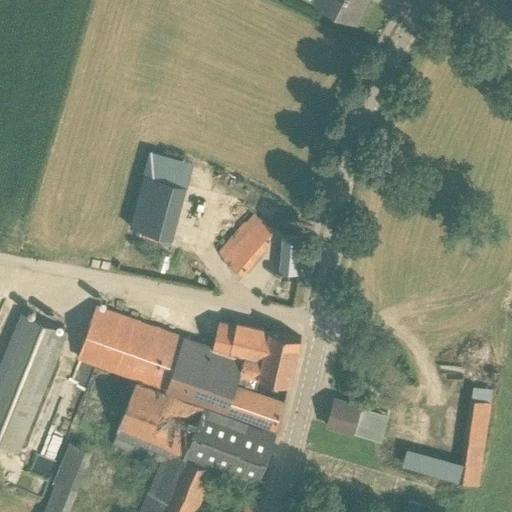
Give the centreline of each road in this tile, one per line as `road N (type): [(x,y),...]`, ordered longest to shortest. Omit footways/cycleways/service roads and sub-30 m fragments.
road 1 (residential): [(322,324),(338,181),(368,90),(424,0)]
road 2 (residential): [(322,324),(0,257)]
road 3 (residential): [(276,511),(322,324)]
